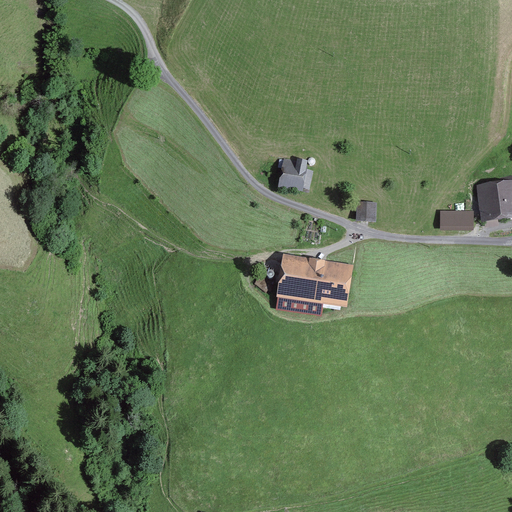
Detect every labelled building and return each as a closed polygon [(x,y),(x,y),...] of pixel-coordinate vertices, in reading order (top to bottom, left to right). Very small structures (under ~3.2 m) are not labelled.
[(305,163),(286,159),(281,185),(309,191),(312,174),(303,172),(305,163)] [(511,180),(511,181),(481,184),(485,220),(511,217),(511,180)] [(373,207),(360,206),(360,220),(373,220),(373,207)] [(474,211),(440,211),(440,230),(474,230),(474,211)] [(350,271),(285,261),(279,299),(344,309),(350,271)]
